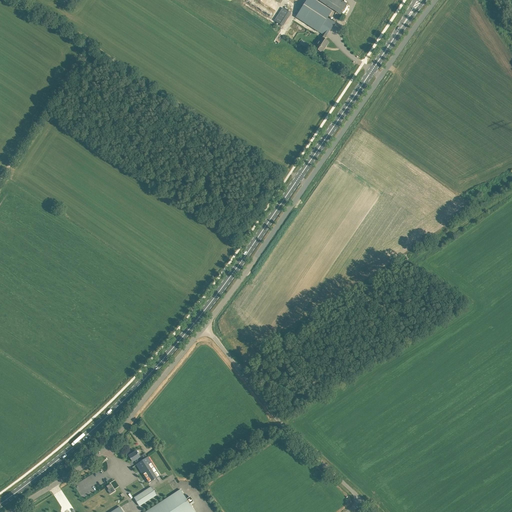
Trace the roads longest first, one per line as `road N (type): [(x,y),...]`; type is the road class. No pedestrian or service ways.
road 1 (primary): [(0,505),(142,383),(196,322),(298,178)]
road 2 (track): [(237,369),(511,192)]
road 3 (unclassified): [(18,507),(104,449),(206,329)]
road 4 (unclassified): [(374,511),(277,416),(206,329)]
road 5 (unclassified): [(306,183),(435,0)]
road 6 (primary): [(298,178),(401,27)]
road 7 (unclassified): [(206,329),(306,183)]
